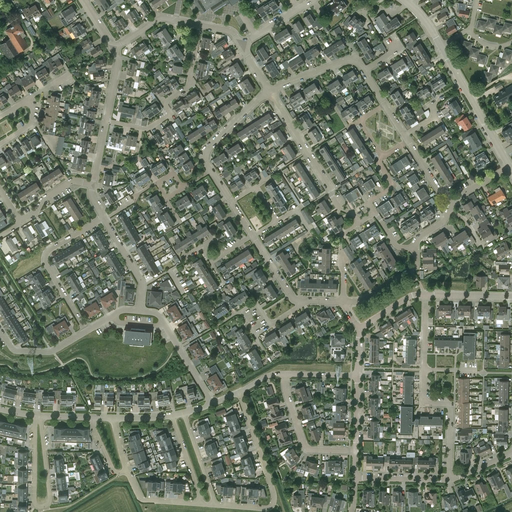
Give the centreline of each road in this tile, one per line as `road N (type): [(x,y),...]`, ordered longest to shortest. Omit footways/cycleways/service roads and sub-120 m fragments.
road 1 (residential): [(449,480),(449,405),(424,398),(425,294)]
road 2 (residential): [(34,415),(40,508),(50,503),(41,416)]
road 3 (residential): [(105,121),(146,130),(171,114),(166,100),(186,89),(200,24)]
road 4 (residential): [(215,505),(272,506),(239,392)]
road 5 (residential): [(85,333),(45,258),(103,219)]
road 6 (residential): [(384,105),(353,60),(269,90)]
road 7 (tertiary): [(508,168),(440,44)]
road 8 (residential): [(139,309),(158,313),(211,405)]
road 9 (residential): [(269,90),(332,197)]
road 10 (residential): [(354,451),(304,444),(285,374)]
